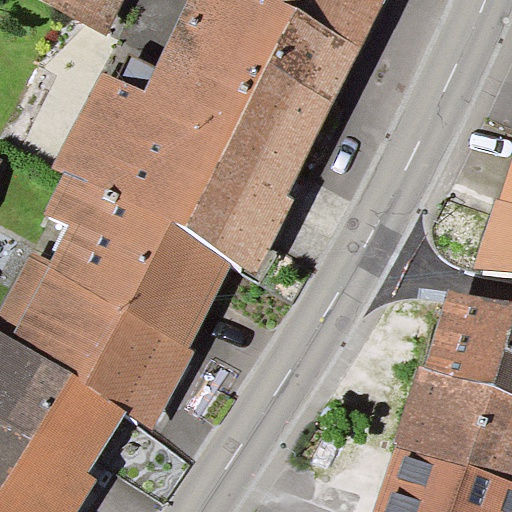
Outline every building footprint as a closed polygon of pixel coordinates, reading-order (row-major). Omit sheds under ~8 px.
[(26,0),(83,26),(95,0),(26,0)] [(219,269),(236,278),(373,0),(201,0),(144,118),(135,114),(132,119),(102,104),(65,182),(219,269)] [(511,178),(501,211),(511,214),(511,178)] [(203,299),(219,269),(65,182),(45,222),(92,248),(79,273),(67,266),(59,281),(36,269),(0,334),(0,345),(114,418),(132,430),(203,299)] [(511,214),(501,211),(478,279),(511,284),(511,214)] [(453,308),(430,382),(511,408),(511,321),(485,314),(453,308)] [(0,511),(52,511),(114,418),(0,345),(0,511)] [(511,408),(430,382),(402,464),(511,498),(511,408)] [(511,511),(511,498),(402,464),(386,511),(511,511)]
